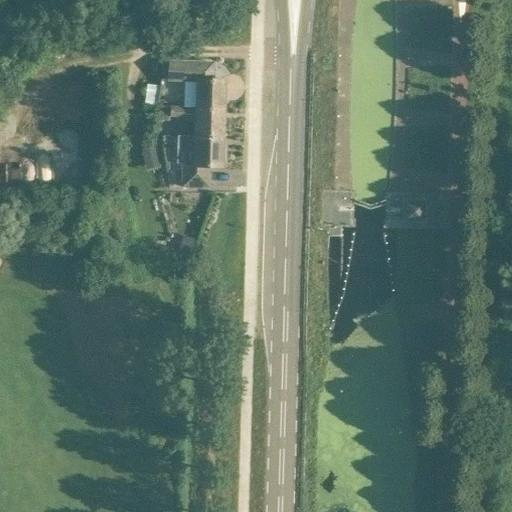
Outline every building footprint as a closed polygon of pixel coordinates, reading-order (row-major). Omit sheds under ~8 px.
[(191,28),(192,10),(177,9),(177,28),(191,28)] [(212,79),(212,62),(168,62),(168,80),(195,81),(194,108),(223,109),(224,80),(212,79)] [(184,108),(170,107),(170,116),(170,117),(183,118),(184,108)] [(223,137),(223,109),(194,108),(194,120),(194,136),(223,137)] [(178,136),(178,149),(193,149),(193,163),(183,163),(182,186),(208,186),(209,165),(222,166),(222,161),(224,161),(225,150),(222,150),(223,137),(194,136),(178,136)] [(159,162),(155,145),(145,148),(149,164),(159,162)] [(422,220),(423,201),(404,201),(403,220),(422,220)]
